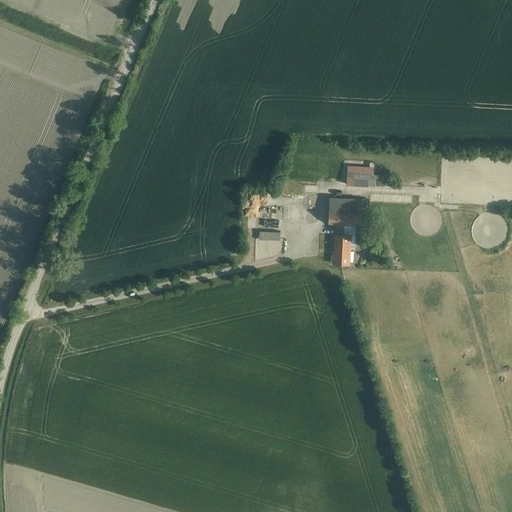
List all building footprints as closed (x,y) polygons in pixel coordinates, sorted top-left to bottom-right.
[(384,185),(385,175),(375,174),(353,172),(346,171),(346,183),(369,184),(384,185)] [(316,222),(317,196),(258,193),(257,219),(316,222)] [(353,198),(352,209),(346,209),(346,206),(337,205),(337,209),(329,208),(328,222),(360,225),(361,198),(353,198)] [(280,240),(280,231),(266,230),(266,231),(259,231),(259,239),(280,240)] [(349,264),(350,235),(334,234),(333,249),(332,249),(332,263),(349,264)]
